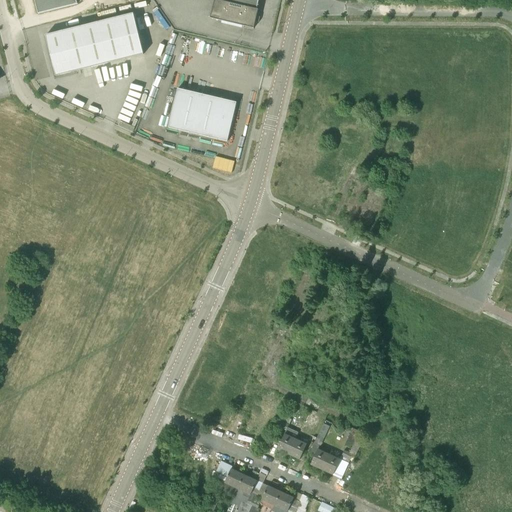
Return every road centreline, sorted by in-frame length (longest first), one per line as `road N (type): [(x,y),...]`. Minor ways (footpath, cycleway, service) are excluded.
road 1 (unclassified): [(0,6),(29,103),(250,205)]
road 2 (unclassified): [(511,220),(475,303),(250,205)]
road 3 (residential): [(376,511),(156,416)]
road 4 (unclassified): [(156,416),(250,205)]
road 5 (unclassified): [(297,7),(511,12)]
road 6 (unclassified): [(250,205),(297,7)]
